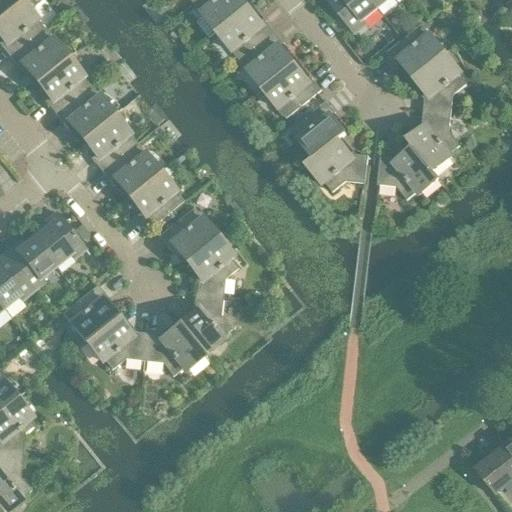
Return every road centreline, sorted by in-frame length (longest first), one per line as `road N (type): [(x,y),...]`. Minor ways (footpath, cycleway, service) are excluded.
road 1 (residential): [(151,293),(56,169)]
road 2 (residential): [(379,115),(288,0)]
